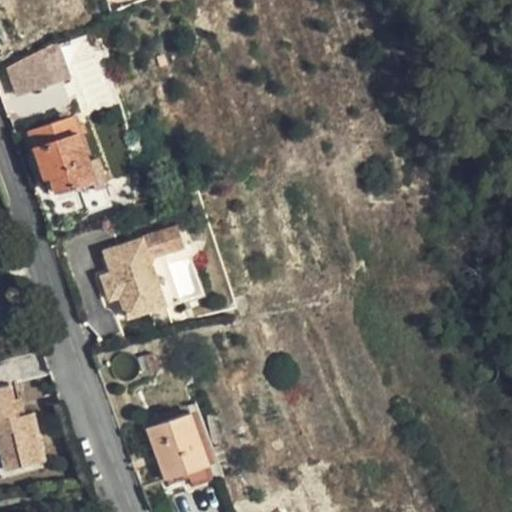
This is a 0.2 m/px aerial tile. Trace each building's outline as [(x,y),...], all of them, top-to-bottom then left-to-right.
[(56,45),(8,68),(18,96),(68,77),(56,45)] [(88,160),(74,116),(29,131),(45,178),(51,176),(56,191),(79,183),(89,212),(110,205),(95,158),(88,160)] [(174,228),(141,239),(149,260),(181,248),(174,228)] [(149,260),(141,239),(105,252),(112,272),(102,276),(109,297),(119,294),(127,317),(163,304),(149,260)] [(155,362),(152,352),(136,357),(140,363),(140,371),(151,368),(150,363),(155,362)] [(18,415),(14,399),(10,385),(0,387),(0,443),(6,469),(44,460),(32,412),(25,414),(18,415)] [(21,398),(14,399),(18,415),(25,414),(21,398)] [(214,476),(189,412),(147,426),(166,478),(186,471),(191,485),(214,476)]
